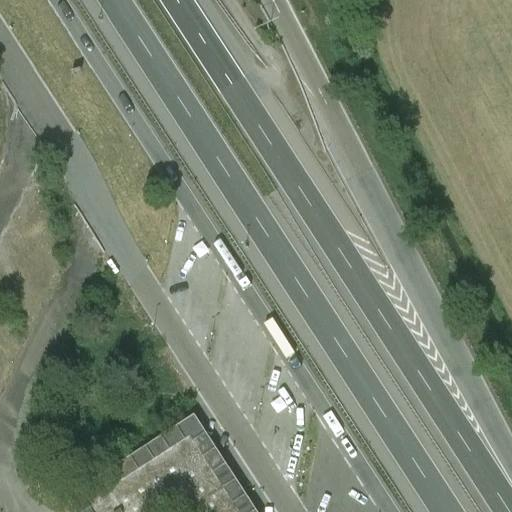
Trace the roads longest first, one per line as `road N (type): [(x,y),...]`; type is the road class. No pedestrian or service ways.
road 1 (motorway): [(56,0),(392,511)]
road 2 (motorway): [(112,0),(445,511)]
road 3 (motorway): [(508,511),(175,0)]
road 4 (motorway): [(511,504),(403,261),(285,29)]
road 5 (track): [(373,201),(226,0)]
